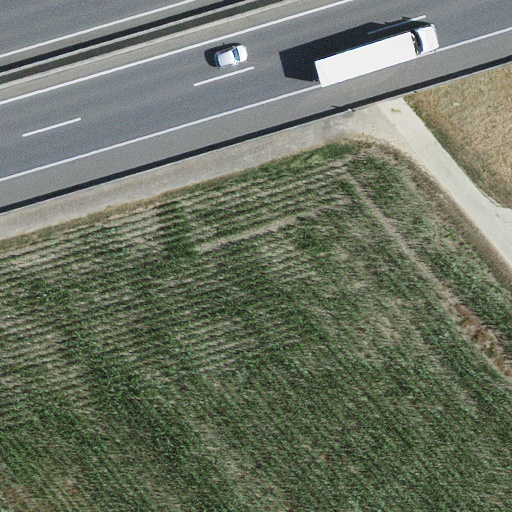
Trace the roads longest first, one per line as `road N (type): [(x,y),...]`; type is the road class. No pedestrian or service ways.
road 1 (motorway): [(0,143),(478,0)]
road 2 (track): [(396,108),(0,225)]
road 3 (track): [(511,255),(307,0)]
